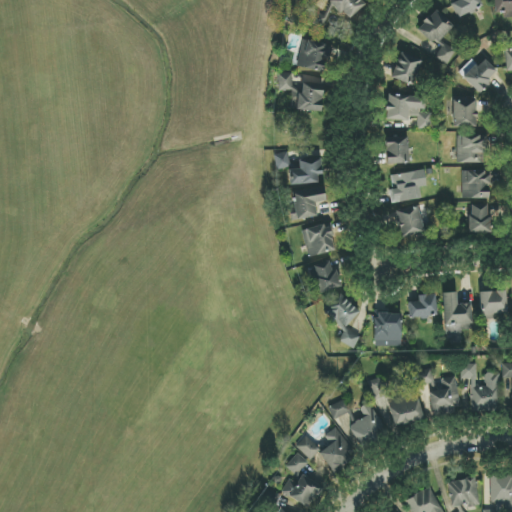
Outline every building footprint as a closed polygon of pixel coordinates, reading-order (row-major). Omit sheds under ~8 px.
[(330,0),(346,20),(364,6),(360,0),(330,0)] [(458,0),(451,3),(457,17),(483,7),(479,0),(458,0)] [(511,0),(493,0),(493,13),(504,13),(504,18),(511,17),(511,0)] [(417,29),(435,46),(454,26),(435,9),(417,29)] [(306,24),(322,29),(326,15),(310,11),(306,24)] [(323,73),(331,44),(304,37),(297,66),(323,73)] [(435,58),(446,65),(454,53),(443,45),(435,58)] [(424,55),(403,47),(391,78),(413,86),(424,55)] [(472,60),(458,74),(478,93),(499,71),(485,58),(478,66),(472,60)] [(291,90),(293,74),(280,73),(279,89),(291,90)] [(290,111),(322,111),(322,85),(302,85),(302,91),(291,91),(290,111)] [(408,121),(409,109),(424,109),(425,96),(387,95),(386,120),(408,121)] [(452,99),(453,128),(476,128),(476,98),(452,99)] [(417,129),(431,129),(431,113),(418,112),(417,129)] [(457,163),(484,164),(485,136),(457,135),(457,163)] [(407,136),(386,136),(386,164),(408,164),(407,136)] [(321,184),(320,152),(299,152),(300,169),(289,170),(290,185),(321,184)] [(490,199),(489,171),(462,171),(462,199),(490,199)] [(422,199),(419,172),(390,175),(392,188),(390,189),(392,203),(422,199)] [(295,219),(316,217),(315,203),(325,202),(324,188),(292,191),(295,219)] [(488,205),(470,203),(468,232),(491,233),(492,216),(487,216),(488,205)] [(402,238),(424,232),(418,206),(396,212),(402,238)] [(336,250),(328,224),(301,232),(309,258),(336,250)] [(341,288),(336,270),(331,271),(329,263),(310,268),(316,294),(341,288)] [(480,315),(508,314),(507,291),(479,292),(480,315)] [(471,303),(457,304),(457,293),(443,293),(444,334),(465,333),(465,324),(472,324),(471,303)] [(408,303),(409,318),(437,316),(436,294),(418,295),(418,302),(408,303)] [(401,347),(402,313),(375,313),(374,346),(401,347)] [(502,379),(511,378),(511,385),(511,363),(502,364),(502,379)] [(476,364),(460,365),(460,380),(470,379),(471,412),(500,411),(500,373),(485,373),(485,386),(476,386),(476,364)] [(417,371),(418,389),(435,388),(434,370),(417,371)] [(429,392),(432,416),(460,413),(456,377),(441,379),(442,390),(429,392)] [(424,419),(415,389),(389,397),(384,378),(368,382),(374,401),(384,398),(393,429),(424,419)] [(334,420),(350,411),(344,399),(328,408),(334,420)] [(364,417),(348,427),(362,451),(389,435),(369,402),(359,409),(364,417)] [(330,444),(318,455),(335,474),(357,455),(334,429),(324,437),(330,444)] [(305,437),(295,447),(311,461),(320,450),(305,437)] [(303,469),(308,463),(297,453),(285,467),(294,475),(281,489),(305,510),(324,488),(303,469)] [(482,511),(511,511),(511,475),(492,476),(492,511),(483,510),(482,511)] [(448,482),(450,511),(466,511),(466,507),(479,506),(477,479),(448,482)] [(445,511),(426,487),(404,504),(410,511),(445,511)]
